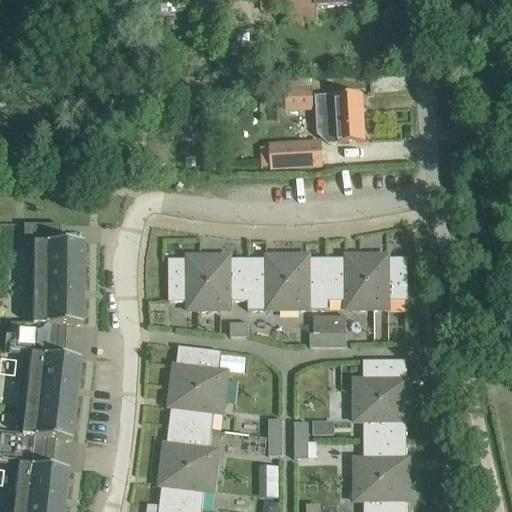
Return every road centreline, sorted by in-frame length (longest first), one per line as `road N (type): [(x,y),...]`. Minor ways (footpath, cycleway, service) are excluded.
road 1 (residential): [(437,192),(356,211),(141,209),(124,272),(128,414),(113,511)]
road 2 (unclassified): [(493,511),(437,192)]
road 3 (unclassified): [(437,192),(417,0)]
